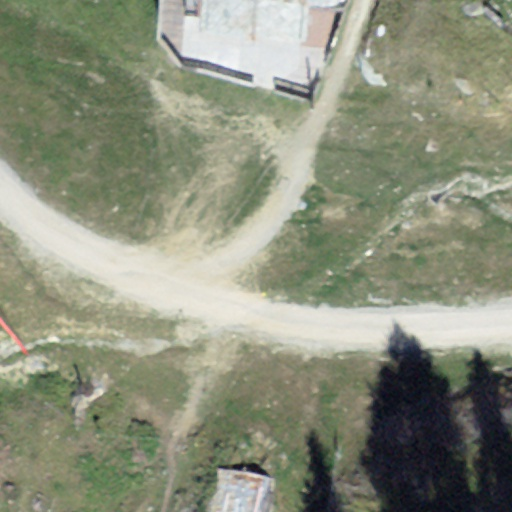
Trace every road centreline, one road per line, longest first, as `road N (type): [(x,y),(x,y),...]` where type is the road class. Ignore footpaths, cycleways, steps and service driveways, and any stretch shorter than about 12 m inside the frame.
road 1 (track): [(226,313),(511,329)]
road 2 (track): [(0,172),(68,236),(226,313)]
